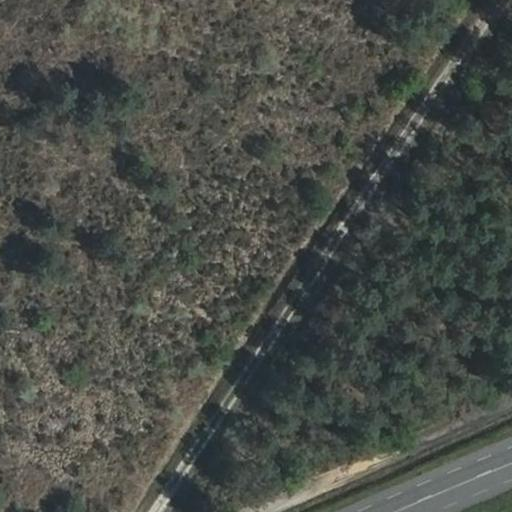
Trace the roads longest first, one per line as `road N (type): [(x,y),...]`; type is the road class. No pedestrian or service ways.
road 1 (track): [(510,0),(167,511)]
road 2 (secondary): [(511,464),(398,511)]
